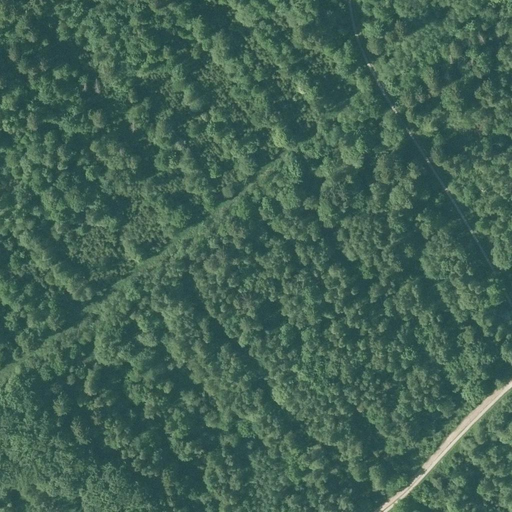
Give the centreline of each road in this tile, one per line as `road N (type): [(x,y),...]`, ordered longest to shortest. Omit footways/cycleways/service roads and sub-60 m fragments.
road 1 (track): [(0,375),(473,0)]
road 2 (track): [(353,0),(387,94),(511,296)]
road 3 (track): [(375,511),(511,375)]
